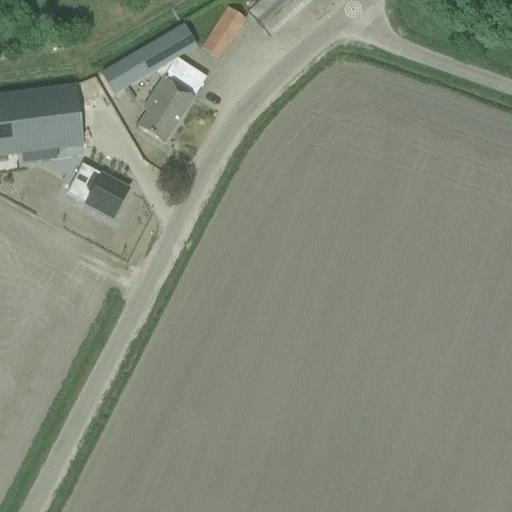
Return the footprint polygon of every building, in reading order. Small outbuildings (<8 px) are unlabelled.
[(268,39),(311,0),(263,0),(247,15),(268,39)] [(226,10),(200,50),(216,61),(243,21),(226,10)] [(99,76),(105,86),(98,90),(105,101),(151,74),(161,80),(141,111),(146,114),(136,130),(161,146),(204,80),(174,61),(194,49),(182,28),(99,76)] [(74,87),(54,90),(0,96),(0,157),(82,147),(74,87)] [(80,167),(72,181),(84,187),(76,203),(111,221),(127,191),(80,167)]
